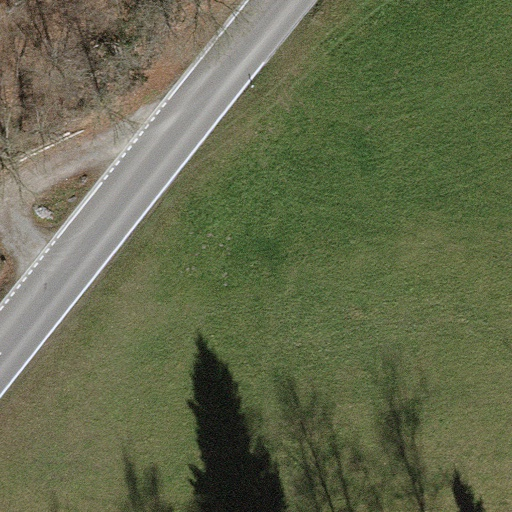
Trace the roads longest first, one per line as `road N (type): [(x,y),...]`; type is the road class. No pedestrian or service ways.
road 1 (unclassified): [(282,0),(0,347)]
road 2 (track): [(166,136),(0,205)]
